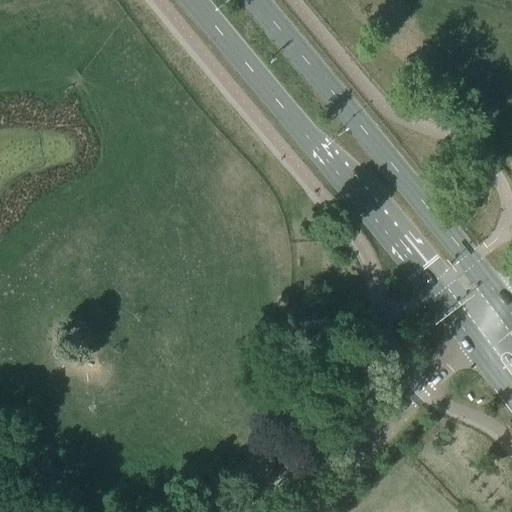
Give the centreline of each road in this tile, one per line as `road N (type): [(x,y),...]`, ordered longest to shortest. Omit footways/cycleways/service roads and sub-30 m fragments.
road 1 (primary): [(190,0),(511,396)]
road 2 (primary): [(503,306),(253,0)]
